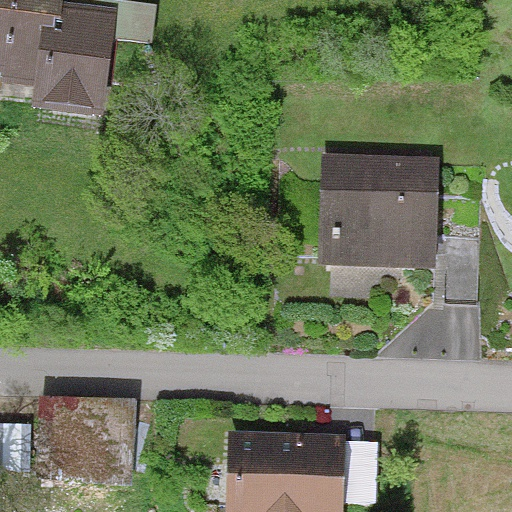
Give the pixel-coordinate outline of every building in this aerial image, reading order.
[(47,19),(49,0),(0,0),(0,87),(38,92),(35,112),(95,119),(106,27),(47,19)] [(329,166),(325,261),(422,264),(425,169),(329,166)] [(443,240),(440,304),(474,305),(477,241),(443,240)] [(0,477),(24,478),(26,435),(0,434),(0,477)] [(334,511),(336,451),(231,447),(228,511),(334,511)]
